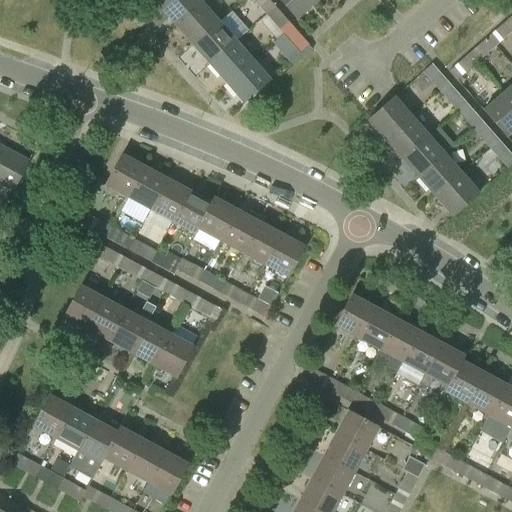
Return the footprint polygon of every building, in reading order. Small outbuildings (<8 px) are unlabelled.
[(167,0),(159,8),(176,27),(202,5),(198,0),(167,0)] [(275,7),(268,0),(252,0),(266,15),(275,7)] [(279,0),(298,20),(316,4),(312,0),(279,0)] [(202,5),(176,27),(193,46),(219,23),(202,5)] [(292,26),(275,7),(266,15),(283,35),(292,26)] [(219,23),(193,46),(210,65),(236,42),(248,32),(231,12),(219,23)] [(486,39),(494,48),(511,32),(511,29),(506,22),(486,39)] [(309,46),(292,26),(283,35),(300,54),(309,46)] [(475,65),(494,48),(486,39),(467,56),(475,65)] [(236,42),(210,65),(227,83),(253,61),(236,42)] [(456,81),(475,65),(467,56),(448,72),(456,81)] [(270,80),(253,61),(227,83),(244,103),(270,80)] [(422,73),(439,93),(448,85),(431,65),(422,73)] [(511,84),(501,94),(511,106),(511,84)] [(439,93),(456,112),(465,104),(448,85),(439,93)] [(507,137),(511,132),(511,106),(501,94),(483,110),(507,137)] [(368,120),(385,140),(412,117),(394,97),(386,105),(368,120)] [(456,112),(472,131),(481,123),(465,104),(456,112)] [(412,117),(385,140),(402,159),(429,136),(412,117)] [(472,131),(489,150),(498,142),(481,123),(472,131)] [(429,136),(402,159),(419,179),(446,155),(429,136)] [(511,164),(511,158),(498,142),(489,150),(506,169),(511,164)] [(28,161),(2,147),(0,151),(0,186),(11,192),(28,161)] [(122,154),(105,186),(127,198),(144,166),(122,154)] [(446,155),(419,179),(435,197),(462,174),(446,155)] [(150,210),(166,179),(144,166),(127,198),(150,210)] [(479,193),(462,174),(435,197),(452,216),(479,193)] [(172,222),(188,191),(166,179),(150,210),(172,222)] [(198,229),(211,203),(188,191),(172,222),(195,234),(198,229)] [(211,203),(198,229),(220,241),(237,210),(214,198),(211,203)] [(237,210),(220,241),(243,254),(260,222),(237,210)] [(81,226),(104,238),(110,228),(87,216),(81,226)] [(260,222),(243,254),(265,265),(281,234),(260,222)] [(132,240),(110,228),(104,238),(127,250),(132,240)] [(288,278),(305,247),(281,234),(265,265),(288,278)] [(155,252),(132,240),(127,250),(149,262),(155,252)] [(108,264),(114,253),(101,247),(96,257),(108,264)] [(172,275),(175,270),(178,264),(155,252),(149,262),(172,275)] [(124,259),(119,269),(131,276),(137,266),(124,259)] [(180,259),(178,264),(175,270),(198,282),(203,272),(180,259)] [(160,278),(147,271),(141,282),(154,288),(160,278)] [(226,284),(203,272),(198,282),(220,294),(226,284)] [(183,291),(171,284),(165,294),(177,301),(183,291)] [(248,296),(226,284),(220,294),(242,306),(248,296)] [(64,316),(87,328),(103,298),(81,286),(64,316)] [(334,326),(357,338),(373,307),(351,295),(334,326)] [(242,306),(265,319),(271,308),(248,296),(242,306)] [(103,298),(87,328),(109,341),(126,311),(103,298)] [(214,307),(202,300),(196,311),(208,318),(214,307)] [(126,311),(109,341),(132,353),(148,323),(156,308),(145,303),(137,317),(126,311)] [(373,307),(357,338),(378,350),(394,319),(373,307)] [(378,350),(380,351),(375,361),(385,366),(395,372),(400,362),(417,331),(394,319),(378,350)] [(148,323),(132,353),(154,366),(171,335),(148,323)] [(417,331),(400,362),(422,374),(439,343),(417,331)] [(193,348),(171,335),(154,366),(176,378),(193,348)] [(429,388),(434,380),(446,387),(462,356),(439,343),(422,374),(424,375),(420,383),(429,388)] [(464,357),(462,356),(446,387),(448,388),(445,393),(465,404),(482,373),(462,362),(464,357)] [(306,380),(328,392),(334,382),(311,369),(306,380)] [(482,373),(465,404),(488,416),(504,385),(482,373)] [(328,392),(350,404),(356,393),(334,382),(328,392)] [(511,389),(504,385),(488,416),(509,428),(511,423),(511,389)] [(350,404),(372,416),(378,405),(356,393),(350,404)] [(32,426),(56,439),(73,408),(50,395),(32,426)] [(372,416),(394,427),(400,417),(378,405),(372,416)] [(78,451),(95,420),(73,408),(56,439),(78,451)] [(346,412),(335,434),(367,451),(378,429),(346,412)] [(422,429),(400,417),(394,427),(417,440),(422,429)] [(78,451),(69,467),(91,479),(100,463),(117,432),(95,420),(78,451)] [(104,459),(125,471),(142,439),(120,427),(120,428),(117,432),(100,463),(101,464),(104,459)] [(367,451),(335,434),(323,456),(355,473),(367,451)] [(142,439),(125,471),(147,483),(165,451),(142,439)] [(426,458),(434,462),(440,452),(417,440),(413,447),(411,450),(426,458)] [(189,464),(165,451),(147,483),(171,496),(189,464)] [(462,464),(440,452),(434,462),(456,474),(462,464)] [(29,474),(34,477),(39,467),(17,455),(11,465),(24,472),(29,474)] [(355,473),(323,456),(311,478),(343,495),(355,473)] [(416,479),(423,465),(409,457),(401,470),(406,473),(406,474),(416,479)] [(62,479),(69,465),(56,458),(49,472),(39,467),(34,477),(39,480),(43,482),(56,489),(62,479)] [(484,476),(462,464),(456,474),(478,486),(484,476)] [(416,479),(406,474),(395,494),(405,500),(416,479)] [(506,488),(484,476),(478,486),(501,498),(506,488)] [(334,511),(343,495),(311,478),(300,500),(322,511),(334,511)] [(62,479),(56,489),(60,491),(65,494),(78,502),(81,497),(84,492),(62,479)] [(87,486),(84,492),(81,497),(87,500),(92,503),(104,509),(110,499),(87,486)] [(511,491),(506,488),(501,498),(511,504),(511,491)] [(398,511),(405,500),(395,494),(385,511),(398,511)] [(110,499),(104,509),(108,511),(109,511),(131,511),(132,511),(110,499)] [(322,511),(300,500),(293,511),(322,511)]
